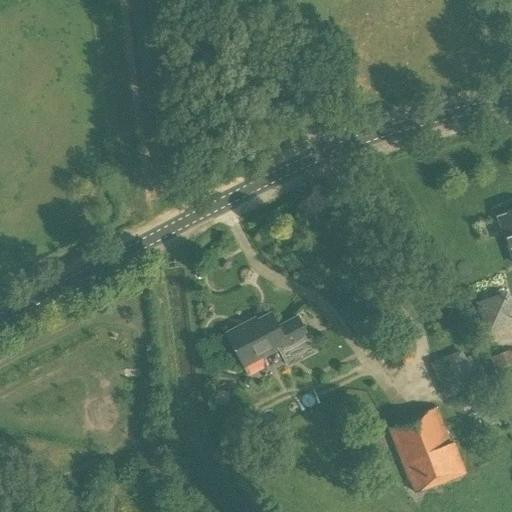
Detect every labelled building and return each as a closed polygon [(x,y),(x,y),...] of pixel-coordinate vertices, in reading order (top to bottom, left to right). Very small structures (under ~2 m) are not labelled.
[(511,251),(511,210),(499,216),(511,251)] [(492,324),(511,317),(511,316),(511,299),(511,297),(510,294),(485,303),(492,324)] [(278,326),(271,313),(247,326),(246,323),(227,333),(244,366),(279,348),(289,366),(315,352),(297,317),(278,326)] [(472,389),(479,386),(478,384),(480,383),(470,358),(440,370),(450,395),(471,387),(472,389)] [(452,443),(437,408),(388,428),(414,492),(466,472),(454,442),(452,443)]
